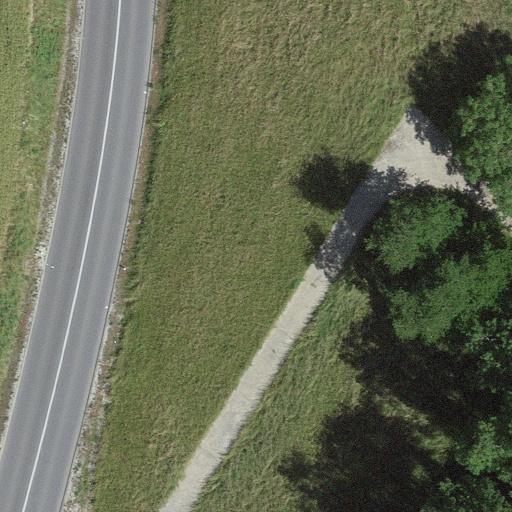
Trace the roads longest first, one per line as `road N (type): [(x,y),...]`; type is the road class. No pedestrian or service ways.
road 1 (tertiary): [(23,511),(79,285),(121,0)]
road 2 (track): [(182,511),(329,252),(360,212),(395,203),(447,209),(511,261)]
